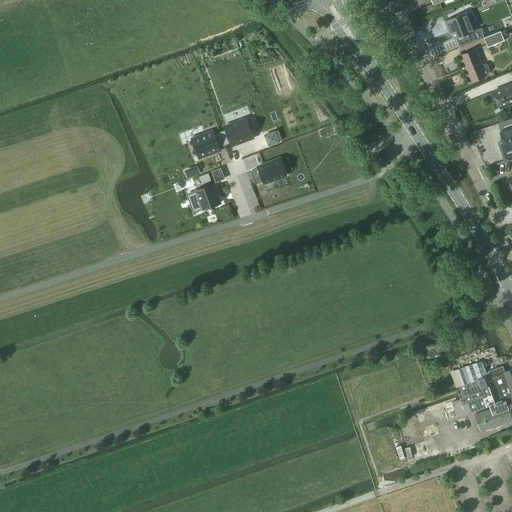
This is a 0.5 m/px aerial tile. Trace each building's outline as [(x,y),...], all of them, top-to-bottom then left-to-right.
[(454,40),(474,31),(466,12),(444,21),(449,33),(451,32),(454,40)] [(487,47),(504,40),(501,31),(484,38),(487,47)] [(475,49),(460,55),(471,82),(486,75),(486,74),(488,73),(489,70),(487,65),(485,64),(482,65),(475,49)] [(499,108),(509,104),(511,102),(511,83),(492,91),(499,108)] [(227,129),(220,131),(225,145),(231,142),(233,145),(252,138),(251,135),(253,134),(248,121),(246,122),(245,119),(226,126),(227,129)] [(503,141),(498,142),(501,153),(504,163),(511,160),(511,128),(500,132),(503,141)] [(194,141),(192,142),(197,155),(199,154),(200,157),(219,150),(218,147),(225,145),(220,131),(213,134),(212,131),(193,138),(194,141)] [(275,131),(265,135),(269,145),(279,141),(275,131)] [(259,168),(251,171),(256,184),(263,181),(264,183),(286,175),(279,158),(258,166),(259,168)] [(198,167),(185,172),(187,178),(200,173),(198,167)] [(208,173),(200,176),(202,183),(210,180),(208,173)] [(196,192),(188,195),(194,211),(202,208),(202,210),(218,204),(221,203),(219,196),(214,183),(195,190),(196,192)] [(480,361),(458,368),(464,384),(459,386),(462,397),(470,394),(469,392),(489,385),(496,403),(495,403),(495,404),(505,400),(505,401),(507,402),(511,414),(511,368),(504,372),(502,367),(489,371),(485,373),(484,372),(485,372),(482,363),(481,364),(480,361)] [(459,398),(451,401),(457,417),(495,403),(496,403),(489,385),(469,392),(470,394),(462,397),(459,398)] [(506,403),(475,414),(481,431),(511,419),(511,414),(507,402),(505,401),(506,403)]
